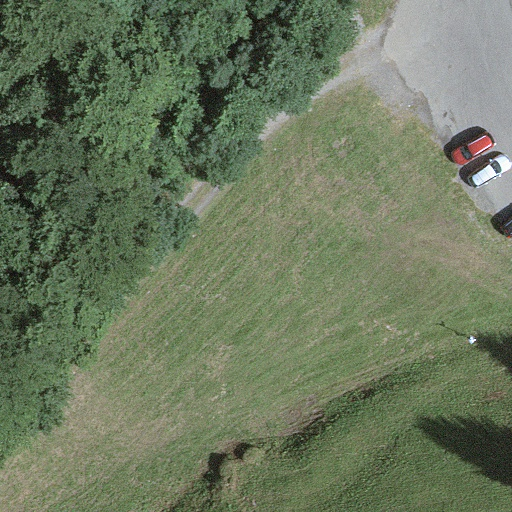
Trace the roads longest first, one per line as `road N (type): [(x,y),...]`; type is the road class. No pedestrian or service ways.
road 1 (track): [(371,52),(328,70),(257,127),(136,265),(0,369)]
road 2 (track): [(483,5),(371,52),(350,0)]
